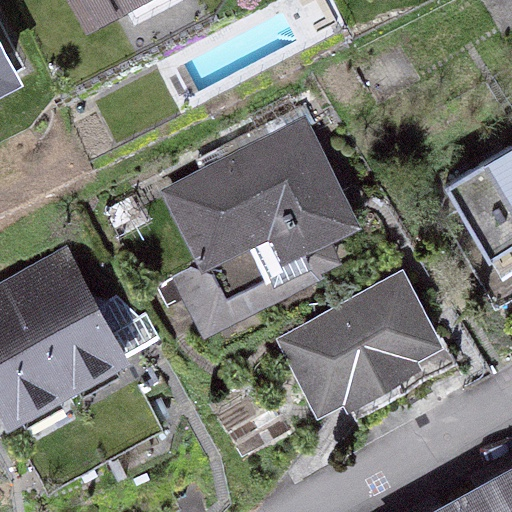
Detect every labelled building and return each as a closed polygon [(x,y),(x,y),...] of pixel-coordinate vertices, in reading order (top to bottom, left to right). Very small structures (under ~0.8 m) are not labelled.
[(59,0),(70,21),(111,0),(59,0)] [(0,33),(0,60),(11,55),(0,33)] [(301,123),(170,190),(206,259),(271,225),(283,248),(349,215),(301,123)] [(511,145),(438,188),(497,292),(511,283),(511,145)] [(67,253),(12,283),(67,384),(122,354),(67,253)] [(403,272),(287,336),(319,394),(349,378),(353,387),(415,353),(410,345),(435,331),(403,272)] [(12,283),(0,289),(0,391),(12,414),(67,384),(12,283)] [(511,511),(511,457),(458,487),(471,511),(511,511)] [(471,511),(458,487),(411,511),(471,511)]
